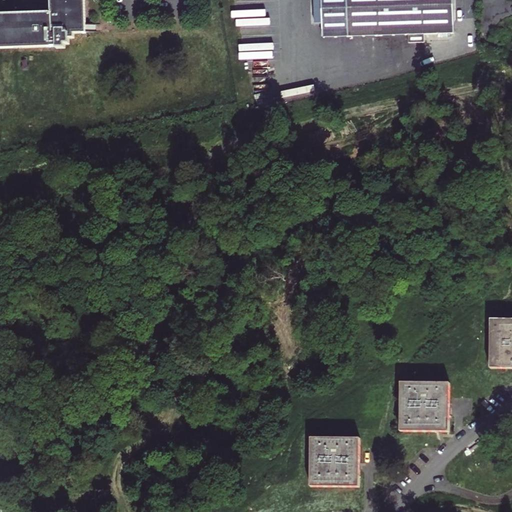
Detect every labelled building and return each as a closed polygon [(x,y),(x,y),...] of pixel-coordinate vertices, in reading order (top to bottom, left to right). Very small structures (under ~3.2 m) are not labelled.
[(50,13),(0,14),(0,49),(50,48),(50,47),(55,47),(55,49),(64,49),(64,45),(69,45),(69,38),(74,38),(74,34),(86,33),(85,0),(50,0),(51,12),(52,12),(52,13),(50,13)] [(454,34),(453,0),(321,0),(323,38),(408,35),(408,43),(424,43),(424,35),(454,34)] [(511,319),(491,320),(491,369),(511,368),(511,319)] [(401,383),(401,432),(450,432),(450,412),(450,383),(401,383)] [(311,438),(311,487),(360,488),(360,461),(361,439),(311,438)]
